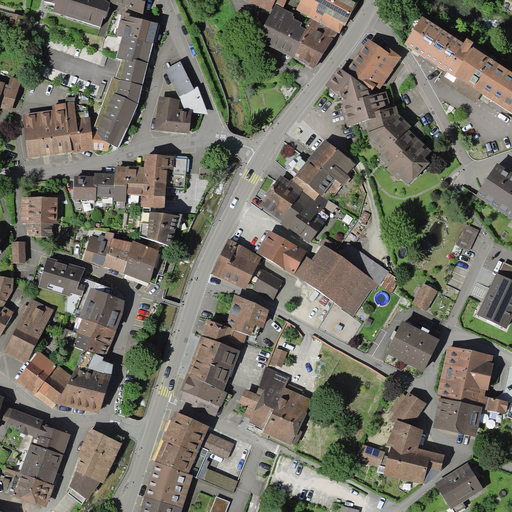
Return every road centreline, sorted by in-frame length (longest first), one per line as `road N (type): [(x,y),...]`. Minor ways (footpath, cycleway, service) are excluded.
road 1 (residential): [(162,399),(369,491),(380,511)]
road 2 (residential): [(420,389),(202,275)]
road 3 (residential): [(0,175),(212,136)]
road 4 (residential): [(102,421),(135,291),(84,265)]
road 5 (residential): [(364,18),(397,42),(468,161)]
road 6 (tertiary): [(364,18),(263,153)]
road 7 (residential): [(212,136),(199,78),(160,0)]
road 8 (tertiary): [(263,153),(202,275)]
road 9 (tertiary): [(202,275),(162,399)]
